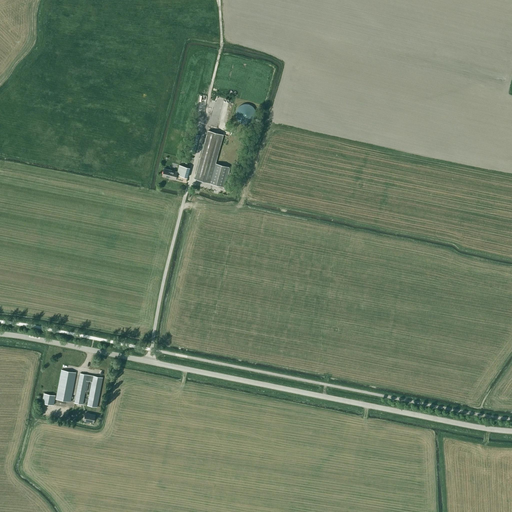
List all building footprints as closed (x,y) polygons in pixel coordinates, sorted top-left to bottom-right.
[(225,120),(231,97),(216,93),(212,111),(219,113),(218,118),(225,120)] [(246,104),(245,104),(244,104),(243,104),(242,105),(241,105),(240,105),(240,106),(239,106),(239,107),(238,107),(238,108),(237,108),(237,109),(236,110),(236,111),(236,112),(235,113),(235,114),(235,115),(235,116),(236,116),(236,117),(236,118),(237,119),(237,120),(238,121),(239,122),(240,123),(241,123),(242,124),(243,124),(244,124),(245,124),(246,124),(247,124),(248,124),(249,124),(250,123),(251,123),(252,122),(253,122),(253,121),(254,121),(254,120),(254,119),(255,119),(255,118),(255,117),(256,116),(256,115),(256,114),(256,113),(256,112),(255,111),(255,110),(254,109),(254,108),(253,107),(252,106),(251,106),(251,105),(250,105),(249,105),(249,104),(248,104),(247,104),(246,104)] [(195,179),(201,180),(223,187),(229,167),(215,163),(223,135),(208,131),(195,179)] [(200,135),(193,133),(188,152),(195,154),(200,135)] [(164,168),(162,176),(175,179),(176,178),(177,179),(178,175),(187,177),(190,168),(179,165),(177,172),(164,168)] [(60,369),(49,367),(42,403),(53,405),(60,369)] [(76,372),(61,370),(56,399),(70,402),(76,372)] [(80,373),(74,403),(82,404),(85,391),(87,391),(89,381),(90,381),(88,392),(90,392),(87,405),(97,407),(102,377),(80,373)] [(84,420),(94,422),(95,415),(85,413),(84,420)]
